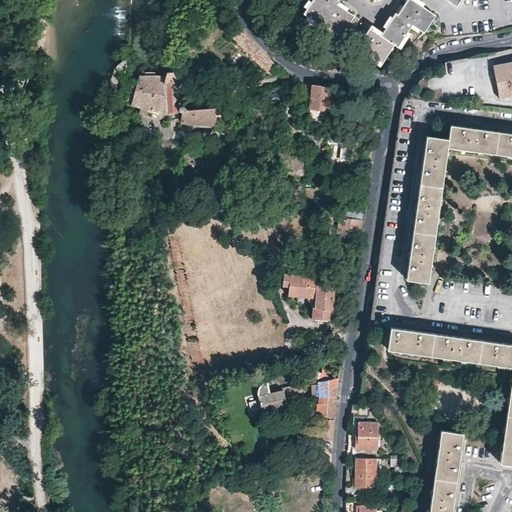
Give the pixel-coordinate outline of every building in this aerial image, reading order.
[(310,0),(302,12),(322,25),(323,23),(340,35),(354,15),(339,5),(341,2),(338,0),(336,2),(332,0),(310,0)] [(403,38),(405,39),(410,33),(407,31),(412,24),(418,28),(423,32),(435,15),(435,14),(413,0),(406,0),(398,14),(396,17),(393,15),(385,28),(382,32),(380,35),(373,30),(375,27),(371,25),(357,46),(378,60),(381,62),(394,44),(397,46),(403,38)] [(230,35),(243,49),(250,56),(251,57),(266,72),(268,70),(275,63),(272,60),(258,46),(239,26),(230,35)] [(498,96),(499,98),(511,96),(511,61),(492,65),(495,80),(498,96)] [(182,110),(181,110),(178,81),(171,71),(171,70),(169,69),(166,76),(148,77),(147,76),(146,74),(137,83),(133,97),(127,96),(125,103),(141,108),(140,113),(146,115),(147,110),(155,112),(167,113),(182,112),(184,128),(216,125),(214,108),(194,109),(182,110)] [(131,81),(130,83),(127,96),(133,97),(137,83),(131,81)] [(300,93),(311,94),(309,109),(329,108),(333,87),(316,85),(301,85),(301,90),(300,90),(300,93)] [(336,143),(337,142),(344,143),(342,160),(354,161),(355,145),(349,144),(351,127),(329,124),(328,142),(336,143)] [(511,133),(503,133),(474,128),(450,125),(448,139),(426,136),(412,230),(406,279),(427,282),(447,147),(489,152),(511,155),(511,133)] [(338,237),(348,238),(349,233),(355,233),(360,234),(361,226),(363,209),(352,208),(351,215),(341,214),(340,220),(338,232),(338,237)] [(314,298),(319,298),(319,303),(318,307),(313,306),(312,318),(328,320),(330,320),(332,307),(333,301),(334,292),(334,285),(335,283),(318,281),(318,277),(283,273),(282,285),(289,286),(288,295),(292,296),(300,296),(314,298)] [(511,343),(477,339),(447,335),(390,327),(387,349),(504,365),(511,366),(511,371),(501,448),(499,462),(511,463),(511,343)] [(305,361),(310,378),(317,376),(317,377),(319,382),(326,380),(337,378),(339,376),(343,351),(305,361)] [(312,385),(319,383),(319,382),(317,377),(317,376),(310,378),(312,385)] [(295,381),(295,384),(282,387),(282,390),(284,390),(286,400),(295,397),(295,394),(303,392),(301,387),(308,385),(306,378),(295,381)] [(335,395),(337,378),(326,380),(319,382),(319,383),(319,387),(321,396),(335,395)] [(258,396),(262,411),(287,405),(286,400),(284,390),(282,390),(258,396)] [(335,404),(335,395),(321,396),(320,403),(335,404)] [(318,403),(317,411),(318,419),(319,418),(333,418),(335,404),(320,403),(318,403)] [(351,404),(350,411),(358,412),(358,413),(366,414),(367,405),(358,404),(351,404)] [(321,438),(331,439),(333,424),(333,418),(319,418),(319,427),(321,438)] [(377,449),(378,440),(378,430),(378,423),(358,422),(358,438),(355,438),(355,449),(357,449),(377,449)] [(450,511),(452,503),(453,497),(460,443),(462,432),(441,429),(440,433),(428,511),(450,511)] [(355,457),(355,462),(354,478),(354,487),(375,487),(376,458),(355,457)] [(395,477),(407,477),(400,458),(390,458),(390,466),(395,466),(395,477)] [(362,491),(361,490),(347,490),(345,490),(345,498),(362,498),(362,491)] [(181,511),(187,508),(178,495),(156,511),(181,511)]
